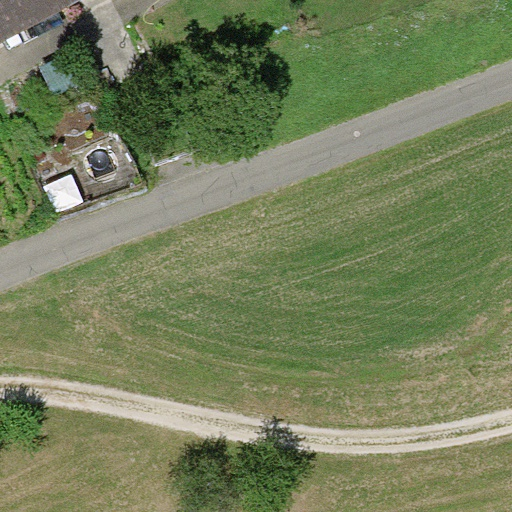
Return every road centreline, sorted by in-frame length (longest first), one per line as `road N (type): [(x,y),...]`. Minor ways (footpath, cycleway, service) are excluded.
road 1 (unclassified): [(0,269),(511,77)]
road 2 (track): [(0,391),(18,388),(224,440),(317,449),(401,449),(511,421)]
